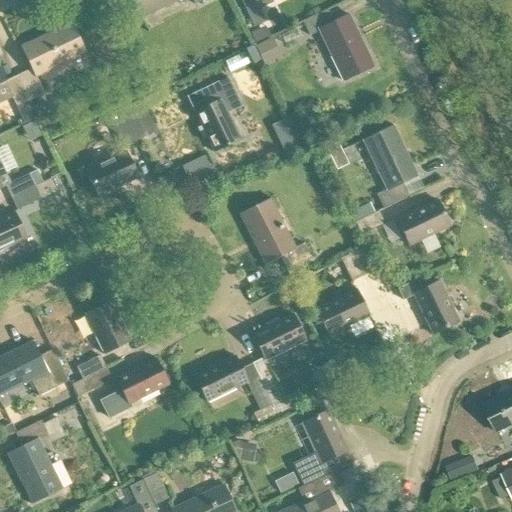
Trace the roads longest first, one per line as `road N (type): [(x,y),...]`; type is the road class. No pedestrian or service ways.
road 1 (residential): [(161,339),(222,308),(226,285),(197,229),(167,227),(0,309)]
road 2 (residential): [(511,257),(389,0)]
road 3 (residential): [(407,511),(440,382),(457,363),(511,337)]
road 4 (secondary): [(511,134),(449,0)]
